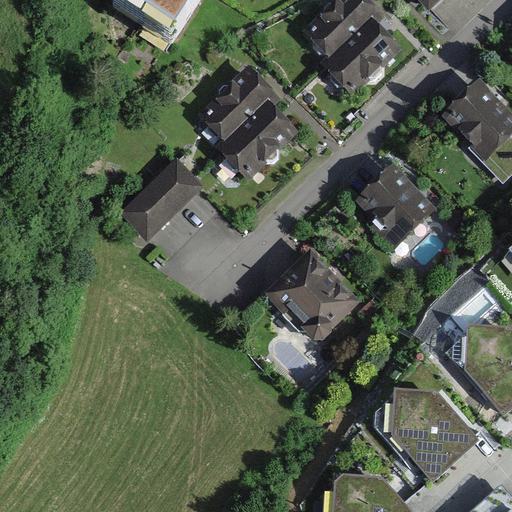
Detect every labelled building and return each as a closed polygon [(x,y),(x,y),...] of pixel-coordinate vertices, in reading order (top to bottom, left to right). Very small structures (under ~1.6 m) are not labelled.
[(173,41),(199,0),(112,0),(111,2),(173,41)] [(336,59),(370,26),(378,18),(360,0),(343,0),(310,33),(336,59)] [(416,0),(428,12),(440,0),(416,0)] [(370,26),(336,59),(329,66),(354,92),(396,52),(370,26)] [(230,143),(266,107),(274,98),(249,74),(205,118),(230,143)] [(481,163),(511,135),(511,116),(479,79),(439,115),(481,163)] [(266,107),(230,143),(223,150),(250,177),(293,133),(266,107)] [(146,245),(204,189),(177,162),(119,219),(146,245)] [(379,240),(388,239),(397,248),(437,211),(395,167),(355,203),(368,218),(368,229),(379,240)] [(331,331),(360,304),(309,254),(265,298),(298,334),(305,334),(306,337),(313,344),(323,343),(329,337),(331,331)] [(508,421),(511,417),(511,324),(461,320),(463,372),(508,421)] [(433,487),(483,443),(437,391),(386,386),(387,438),(433,487)] [(405,511),(381,484),(348,479),(336,490),(332,511),(405,511)] [(511,511),(511,494),(501,481),(465,511),(511,511)]
